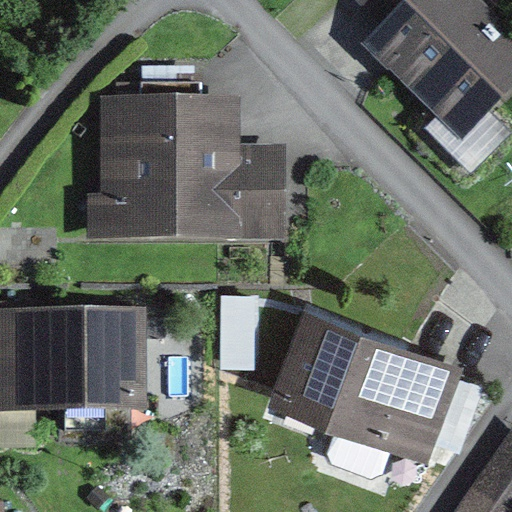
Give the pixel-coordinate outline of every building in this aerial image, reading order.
[(511,77),(511,51),(460,0),(369,0),(368,2),(394,29),(378,45),(448,114),(462,128),(511,77)] [(274,161),(226,162),(226,112),(200,112),(200,85),(119,87),(119,112),(114,112),(114,200),(126,200),(125,229),(274,228),(274,161)] [(424,448),(452,373),(310,319),(282,394),(340,415),(327,449),(332,459),(370,474),(380,470),(393,436),(424,448)] [(124,402),(134,402),(135,321),(32,321),(33,359),(0,359),(0,402),(64,402),(64,439),(124,438),(124,402)] [(0,415),(0,444),(39,445),(39,416),(0,415)] [(511,511),(511,445),(476,496),(498,511),(511,511)] [(498,511),(476,496),(465,511),(498,511)]
